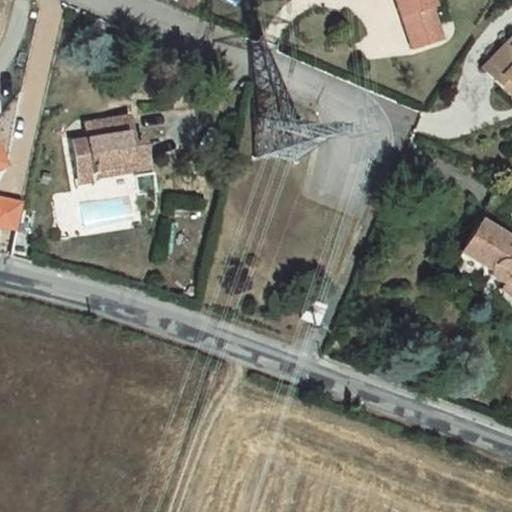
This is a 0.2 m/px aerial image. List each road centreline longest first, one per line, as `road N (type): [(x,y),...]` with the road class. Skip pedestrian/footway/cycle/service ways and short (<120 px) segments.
road 1 (unclassified): [(0,293),(160,334),(511,457)]
road 2 (residential): [(48,0),(363,136)]
